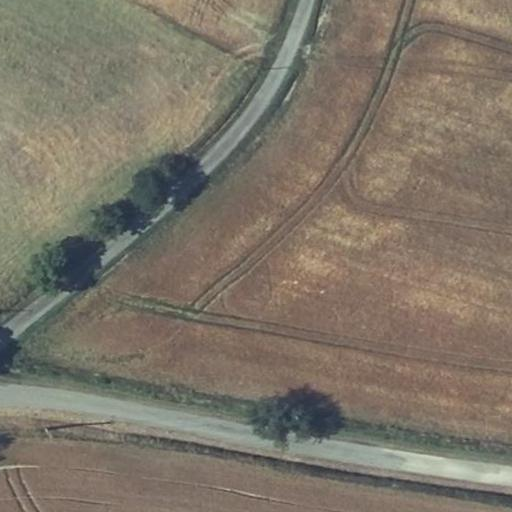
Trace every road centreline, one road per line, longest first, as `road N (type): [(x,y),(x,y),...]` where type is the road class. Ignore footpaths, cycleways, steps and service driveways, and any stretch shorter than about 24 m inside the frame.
road 1 (tertiary): [(0,397),(511,474)]
road 2 (unclassified): [(0,341),(233,138),(278,74),(307,0)]
